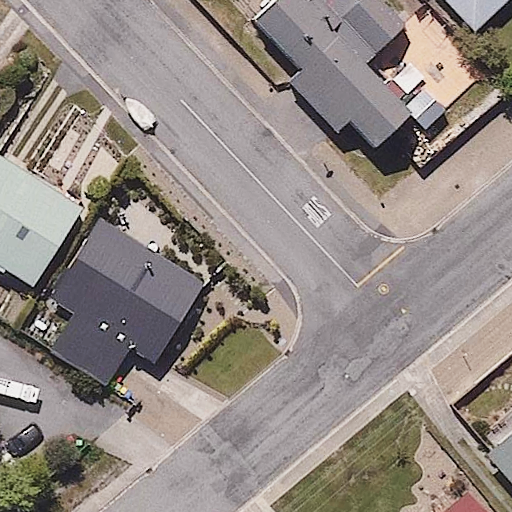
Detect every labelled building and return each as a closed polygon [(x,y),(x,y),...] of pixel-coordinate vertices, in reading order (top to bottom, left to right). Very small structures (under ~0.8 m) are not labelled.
[(257,0),(246,10),(293,63),(281,74),(333,131),(347,118),(377,151),(412,120),(362,64),(409,22),(388,0),(257,0)] [(439,0),(467,30),(499,0),(439,0)] [(0,96),(9,82),(0,76),(0,96)] [(92,209),(0,147),(0,265),(37,290),(92,209)] [(207,278),(102,212),(49,296),(79,315),(53,355),(109,391),(136,349),(155,361),(207,278)] [(511,421),(484,443),(511,479),(511,421)] [(499,511),(471,475),(429,511),(499,511)]
